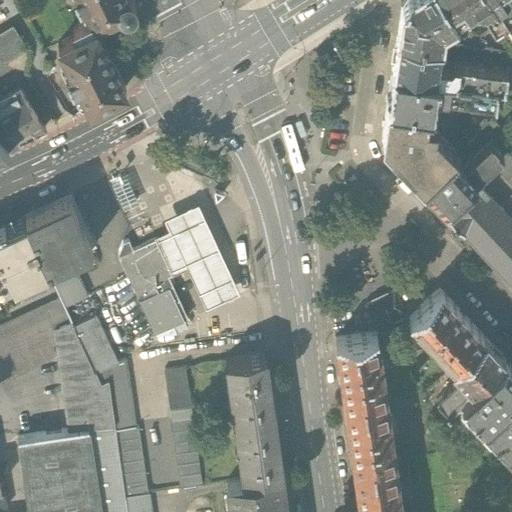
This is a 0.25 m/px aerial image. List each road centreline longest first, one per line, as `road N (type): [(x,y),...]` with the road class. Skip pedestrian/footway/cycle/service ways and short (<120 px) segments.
road 1 (residential): [(511,321),(416,220),(291,275)]
road 2 (secondary): [(0,184),(217,67)]
road 3 (tertiary): [(329,511),(291,275)]
road 4 (tertiary): [(291,275),(267,176),(217,67)]
road 5 (secondary): [(217,67),(324,0)]
